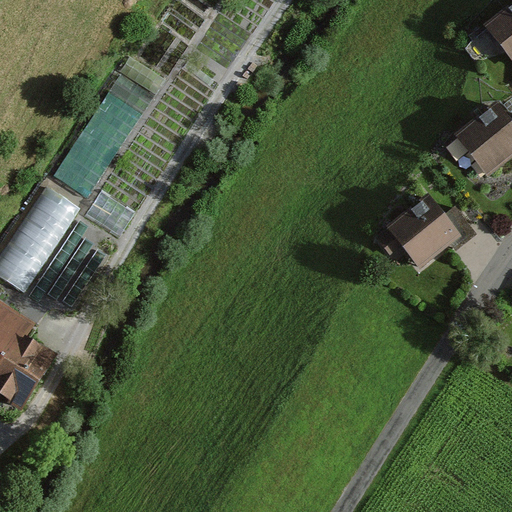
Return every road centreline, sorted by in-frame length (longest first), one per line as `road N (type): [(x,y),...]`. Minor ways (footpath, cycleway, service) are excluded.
road 1 (track): [(285,0),(143,213),(65,362),(0,444)]
road 2 (unclassified): [(511,248),(337,511)]
